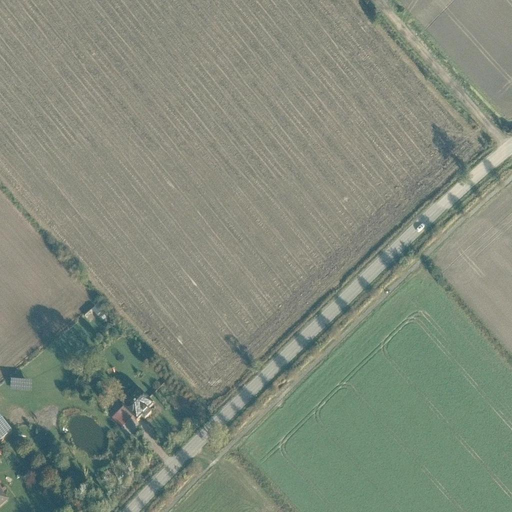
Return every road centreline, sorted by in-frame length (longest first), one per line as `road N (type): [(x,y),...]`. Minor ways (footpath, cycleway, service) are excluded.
road 1 (secondary): [(511,144),(132,511)]
road 2 (track): [(378,0),(511,144)]
